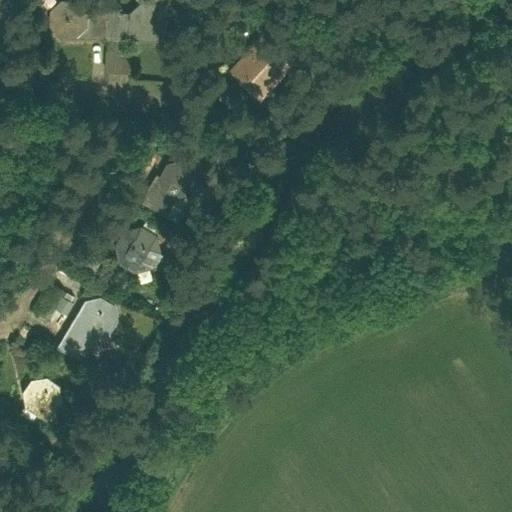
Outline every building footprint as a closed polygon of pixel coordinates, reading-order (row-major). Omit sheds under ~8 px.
[(0,0),(0,30),(9,22),(9,0),(0,0)] [(79,0),(59,0),(51,8),(51,24),(61,35),(77,36),(121,38),(122,7),(91,5),(91,10),(89,10),(79,0)] [(140,38),(156,39),(167,28),(167,12),(158,1),(140,1),(130,11),(129,27),(140,38)] [(294,58),(265,32),(237,63),(267,89),(294,58)] [(191,156),(172,155),(162,165),(163,182),(171,191),(190,191),(200,180),(200,167),(191,156)] [(152,226),(134,225),(124,235),(124,253),(133,261),(151,261),(162,250),(162,237),(152,226)] [(90,295),(64,342),(88,356),(105,327),(110,330),(120,312),(121,300),(105,291),(90,295)] [(55,374),(37,375),(28,386),(31,403),(41,411),(59,408),(68,396),(66,383),(55,374)]
